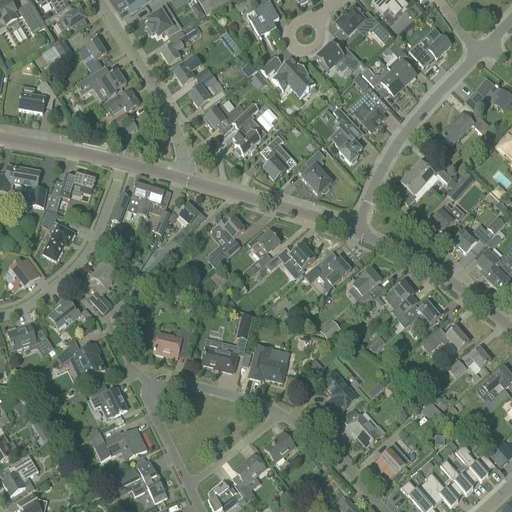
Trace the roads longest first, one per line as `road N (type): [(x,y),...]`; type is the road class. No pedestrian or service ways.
road 1 (unclassified): [(354,231),(395,145),(477,54)]
road 2 (residential): [(0,316),(32,304),(90,249),(122,162)]
road 3 (unclassified): [(179,178),(172,119),(97,0)]
road 4 (unclassified): [(511,331),(454,285),(354,231)]
road 5 (unclassified): [(354,231),(179,178)]
road 6 (residential): [(385,511),(323,442),(277,411)]
road 7 (unclassified): [(277,411),(171,380),(153,388)]
road 8 (residential): [(122,162),(0,138)]
